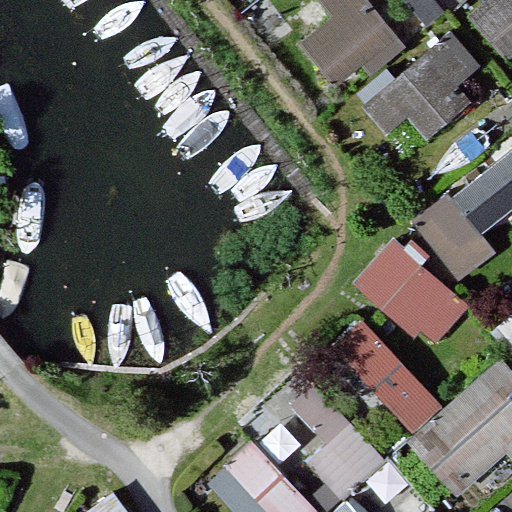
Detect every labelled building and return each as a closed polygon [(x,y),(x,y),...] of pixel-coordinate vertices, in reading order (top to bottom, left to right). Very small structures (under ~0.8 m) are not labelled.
[(366,0),(317,0),(333,19),(303,43),(335,83),(362,61),(371,73),(404,47),(366,0)] [(511,0),(492,0),(474,15),(508,56),(511,52),(511,0)] [(450,32),(364,107),(387,134),(409,115),(429,138),(469,103),(459,91),(483,69),(450,32)] [(468,185),(415,226),(457,278),(489,253),(473,233),(511,201),(511,163),(475,193),(468,185)] [(395,234),(353,278),(414,333),(421,326),(437,338),(468,299),(420,258),(426,250),(410,235),(403,243),(395,234)] [(511,307),(497,321),(511,337),(511,307)] [(362,311),(333,336),(413,428),(442,402),(362,311)] [(511,363),(505,355),(409,434),(458,493),(511,447),(511,363)] [(387,456),(316,375),(291,397),(328,439),(309,456),(328,477),(308,494),(324,511),(346,495),(387,456)] [(308,494),(250,435),(206,476),(240,511),(324,511),(308,494)] [(132,511),(114,487),(80,511),(132,511)] [(361,511),(346,495),(326,511),(361,511)]
